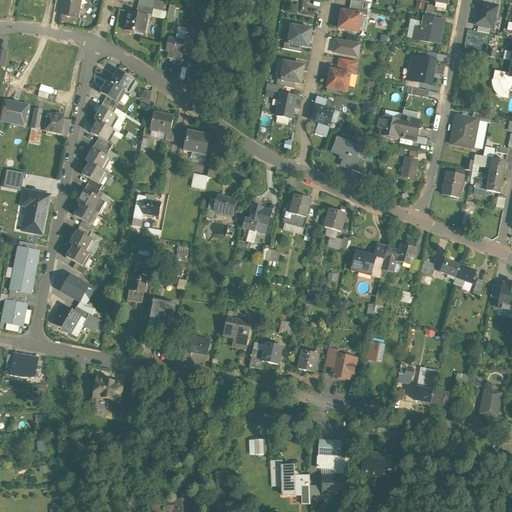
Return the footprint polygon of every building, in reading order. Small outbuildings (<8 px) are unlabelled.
[(80,0),(62,0),(60,15),(77,18),(80,0)] [(164,3),(151,0),(149,0),(150,0),(147,0),(139,0),(138,6),(141,7),(153,9),(163,11),(164,3)] [(364,4),(351,1),(350,7),(362,9),(364,4)] [(497,7),(495,6),(482,4),(479,3),(474,25),(478,26),(490,28),(493,29),(497,7)] [(175,9),(176,6),(170,5),(167,22),(181,24),(184,11),(175,9)] [(153,9),(141,7),(140,13),(148,14),(147,15),(152,16),(153,9)] [(362,9),(350,7),(349,13),(361,15),(361,16),(366,17),(367,10),(362,9)] [(349,13),(342,12),(338,29),(358,33),(361,16),(361,15),(349,13)] [(139,15),(129,13),(125,31),(134,33),(135,31),(144,33),(147,15),(148,14),(140,13),(139,15)] [(435,20),(424,18),(422,30),(416,28),(414,40),(439,45),(444,23),(435,21),(435,20)] [(490,28),(478,26),(477,32),(489,35),(490,28)] [(292,27),(288,45),(302,47),(308,49),(311,31),(292,27)] [(184,42),(169,39),(166,51),(169,52),(167,59),(170,59),(170,62),(173,63),(174,60),(181,61),(183,55),(190,56),(195,31),(186,29),(184,42)] [(357,57),(359,46),(336,41),(333,53),(357,57)] [(497,43),(489,41),(487,49),(489,50),(489,49),(496,51),(497,43)] [(284,44),(283,49),(301,53),(302,47),(288,45),(284,44)] [(496,51),(489,49),(489,50),(487,57),(494,59),(496,51)] [(436,61),(415,56),(410,81),(410,82),(419,84),(430,86),(433,73),(434,74),(436,61)] [(355,63),(342,61),(341,66),(354,69),(355,63)] [(281,81),(295,84),(300,85),(304,67),(284,63),(281,81)] [(354,69),(341,66),(340,72),(350,74),(352,75),(354,69)] [(340,72),(330,70),(327,89),(346,93),(350,74),(340,72)] [(133,80),(117,71),(110,83),(123,90),(126,92),(133,80)] [(509,75),(497,72),(495,82),(498,83),(499,84),(499,86),(500,88),(501,90),(500,96),(509,97),(510,91),(511,91),(511,79),(508,78),(509,75)] [(277,80),(276,86),(284,88),(293,89),(295,84),(281,81),(277,80)] [(110,83),(107,81),(100,93),(107,97),(116,102),(123,90),(110,83)] [(419,84),(410,82),(410,81),(407,81),(405,87),(412,88),(418,90),(419,84)] [(276,86),(267,84),(265,91),(281,94),(283,95),(284,88),(276,86)] [(418,90),(412,88),(410,95),(428,99),(429,92),(418,90)] [(145,91),(144,93),(142,92),(139,100),(149,105),(152,92),(145,91)] [(283,95),(281,94),(276,118),(291,121),(296,97),(283,95)] [(116,102),(107,97),(104,102),(116,109),(120,103),(116,102)] [(324,101),(318,99),(310,121),(318,124),(328,127),(332,116),(337,118),(338,113),(321,108),(324,101)] [(29,106),(5,101),(0,121),(10,123),(11,119),(25,122),(29,106)] [(116,109),(104,102),(101,107),(113,114),(116,109)] [(376,104),(366,102),(366,104),(365,104),(363,114),(373,116),(376,104)] [(113,114),(101,107),(94,120),(98,122),(110,129),(117,116),(113,114)] [(42,111),(35,109),(30,135),(37,137),(41,118),(40,117),(42,111)] [(167,116),(154,113),(150,131),(159,132),(159,131),(167,133),(170,134),(170,133),(173,118),(167,117),(167,116)] [(491,117),(473,113),(472,120),(478,121),(490,124),(491,117)] [(64,119),(48,116),(45,131),(61,135),(64,119)] [(472,120),(456,117),(451,145),(472,149),(478,121),(472,120)] [(401,122),(384,118),(383,121),(379,120),(377,130),(381,130),(380,137),(397,140),(397,137),(401,122)] [(71,120),(64,119),(61,135),(67,136),(71,120)] [(421,123),(401,119),(401,122),(397,137),(415,141),(418,129),(420,130),(422,129),(423,125),(421,123)] [(110,129),(98,122),(91,134),(99,139),(106,143),(107,142),(113,131),(110,129)] [(328,127),(318,124),(318,125),(314,135),(322,137),(324,138),(328,127)] [(170,134),(167,133),(165,141),(173,143),(175,134),(170,133),(170,134)] [(209,138),(188,133),(184,152),(192,153),(193,152),(206,155),(209,138)] [(37,137),(30,135),(28,143),(38,145),(40,138),(37,137)] [(147,152),(150,139),(143,138),(140,150),(147,152)] [(360,147),(337,138),(331,153),(344,158),(340,167),(351,171),(356,158),(360,147)] [(106,143),(99,139),(96,144),(109,151),(112,145),(107,142),(106,143)] [(109,151),(96,144),(93,149),(106,156),(109,151)] [(167,147),(161,146),(159,157),(165,159),(167,147)] [(106,156),(93,149),(86,161),(89,163),(102,170),(109,158),(106,156)] [(110,158),(116,162),(119,156),(112,153),(110,158)] [(492,159),(475,156),(474,162),(473,166),(490,170),(492,159)] [(365,161),(356,158),(351,171),(362,175),(365,161)] [(417,161),(405,158),(401,177),(414,180),(417,161)] [(505,162),(492,159),(490,170),(489,175),(502,178),(505,162)] [(467,161),(465,171),(472,172),(473,166),(474,162),(467,161)] [(102,170),(89,163),(83,175),(90,180),(98,184),(99,183),(105,172),(102,170)] [(221,167),(210,165),(207,178),(218,180),(221,167)] [(3,188),(21,191),(24,175),(7,171),(3,188)] [(464,177),(447,173),(442,195),(459,199),(464,177)] [(207,178),(194,175),(192,188),(205,191),(207,178)] [(502,178),(489,175),(488,181),(486,192),(499,194),(502,178)] [(488,181),(476,179),(475,186),(474,189),(486,192),(488,181)] [(98,184),(90,180),(87,185),(99,191),(102,186),(99,183),(98,184)] [(99,191),(87,185),(85,190),(96,197),(99,191)] [(96,197),(85,190),(78,202),(81,204),(94,211),(101,199),(96,197)] [(22,231),(42,235),(50,196),(24,191),(21,206),(27,208),(22,231)] [(146,198),(138,196),(133,220),(142,221),(143,214),(142,214),(145,202),(146,198)] [(236,201),(218,196),(216,201),(214,211),(213,212),(232,217),(236,201)] [(310,201),(295,197),(290,215),(305,219),(306,219),(310,201)] [(101,199),(94,211),(97,213),(100,215),(107,204),(108,203),(101,199)] [(211,200),(208,210),(214,211),(216,201),(211,200)] [(145,202),(142,214),(143,214),(159,217),(161,204),(153,203),(145,202)] [(94,211),(81,204),(74,216),(83,221),(90,225),(91,225),(97,213),(94,211)] [(262,209),(253,206),(249,221),(245,220),(242,230),(249,231),(255,233),(255,232),(257,224),(268,226),(271,212),(262,209)] [(345,215),(330,211),(324,229),(340,233),(345,215)] [(305,219),(290,215),(286,214),(283,224),(304,229),(306,219),(305,219)] [(90,225),(83,221),(80,226),(91,233),(95,227),(91,225),(90,225)] [(91,233),(80,226),(77,232),(88,238),(91,233)] [(155,233),(147,231),(145,243),(153,244),(155,233)] [(255,233),(249,231),(246,243),(254,245),(257,233),(255,232),(255,233)] [(88,238),(77,232),(70,244),(73,246),(86,253),(93,241),(88,238)] [(161,234),(155,233),(153,244),(159,245),(161,234)] [(342,241),(330,238),(327,247),(339,251),(342,241)] [(342,241),(339,251),(345,252),(349,240),(343,239),(342,241)] [(20,242),(18,248),(36,252),(37,245),(20,242)] [(387,248),(376,245),(373,258),(376,259),(384,262),(385,259),(387,248)] [(86,253),(73,246),(66,258),(76,263),(82,267),(82,266),(89,255),(86,253)] [(416,250),(401,246),(399,251),(396,262),(403,264),(410,266),(411,266),(412,266),(414,260),(416,250)] [(35,274),(39,252),(36,252),(18,248),(14,270),(35,274)] [(399,251),(387,248),(385,259),(396,262),(399,251)] [(272,251),(263,250),(261,261),(269,262),(272,251)] [(278,253),(272,251),(269,262),(276,263),(278,253)] [(373,258),(355,253),(350,272),(358,274),(359,270),(371,274),(376,259),(373,258)] [(384,262),(376,259),(371,274),(381,276),(381,277),(383,271),(384,262)] [(396,262),(385,259),(384,262),(383,271),(388,272),(393,274),(396,262)] [(411,266),(409,273),(418,276),(421,262),(414,260),(412,266),(411,266)] [(432,275),(435,264),(423,261),(420,272),(432,275)] [(460,267),(445,261),(440,274),(455,279),(460,267)] [(82,267),(76,263),(73,268),(84,275),(88,269),(82,266),(82,267)] [(475,273),(460,267),(455,279),(464,283),(471,285),(475,273)] [(27,293),(31,294),(35,274),(14,270),(10,290),(27,293)] [(381,276),(376,296),(375,306),(380,307),(388,272),(383,271),(381,277),(381,276)] [(62,292),(80,302),(89,287),(71,276),(62,292)] [(146,278),(133,276),(131,288),(131,292),(129,291),(127,302),(142,304),(145,286),(144,286),(146,278)] [(464,283),(455,279),(453,285),(462,288),(464,283)] [(483,283),(477,280),(472,294),(478,296),(483,283)] [(500,300),(498,309),(511,311),(511,284),(509,284),(509,285),(503,284),(502,288),(500,300)] [(500,300),(502,288),(493,286),(491,298),(500,300)] [(9,296),(26,299),(27,293),(10,290),(9,296)] [(26,299),(9,296),(8,302),(25,305),(26,299)] [(8,302),(6,301),(2,323),(23,327),(27,305),(25,305),(8,302)] [(95,311),(80,302),(77,307),(86,313),(92,316),(95,311)] [(176,306),(154,302),(149,329),(170,334),(176,306)] [(74,312),(63,306),(53,324),(76,338),(77,335),(78,335),(86,320),(83,318),(81,317),(81,316),(74,312)] [(77,307),(76,307),(74,312),(81,316),(81,317),(83,318),(86,313),(77,307)] [(92,316),(86,313),(83,318),(86,320),(87,320),(84,326),(96,332),(101,322),(92,316)] [(259,315),(252,314),(250,323),(250,324),(250,326),(256,328),(259,315)] [(250,323),(227,319),(223,337),(236,340),(234,348),(245,351),(250,326),(250,324),(250,323)] [(288,325),(281,323),(278,334),(286,336),(288,325)] [(294,326),(288,325),(286,336),(285,341),(290,342),(294,326)] [(190,357),(190,353),(193,340),(193,337),(183,335),(179,355),(190,357)] [(209,343),(193,340),(190,353),(207,356),(209,343)] [(380,346),(369,343),(366,360),(376,362),(380,346)] [(281,348),(266,345),(264,352),(262,363),(264,364),(277,367),(281,348)] [(338,351),(328,349),(325,367),(333,369),(336,356),(337,356),(338,351)] [(255,357),(252,356),(249,369),(262,371),(264,364),(262,363),(264,352),(257,351),(255,357)] [(318,356),(302,352),(298,371),(314,374),(318,356)] [(14,356),(8,355),(5,372),(11,373),(14,356)] [(34,380),(37,359),(14,355),(11,373),(10,376),(34,380)] [(337,356),(336,356),(333,369),(332,378),(338,379),(338,377),(341,377),(340,381),(344,382),(344,380),(349,381),(350,375),(353,375),(356,359),(337,356)] [(416,361),(408,359),(406,369),(414,370),(416,361)] [(437,372),(423,369),(422,374),(426,374),(423,390),(433,392),(437,372)] [(123,384),(96,379),(93,397),(120,402),(123,384)] [(467,381),(456,379),(453,391),(465,393),(467,381)] [(423,390),(417,388),(414,402),(430,405),(433,392),(423,390)] [(501,393),(484,390),(480,415),(497,419),(501,393)] [(449,395),(433,392),(430,405),(446,408),(449,395)] [(255,442),(256,456),(263,456),(263,441),(255,442)] [(341,442),(319,441),(317,468),(334,470),(335,458),(340,458),(341,442)] [(374,456),(366,454),(363,469),(377,472),(376,477),(394,480),(396,468),(392,468),(394,458),(387,457),(386,460),(374,457),(374,456)] [(282,467),(270,468),(271,487),(279,487),(279,485),(278,478),(282,478),(282,467)] [(283,467),(282,467),(282,478),(298,477),(298,475),(296,473),(294,473),(294,467),(283,467)] [(230,473),(216,474),(218,501),(225,500),(225,497),(232,496),(230,473)] [(298,477),(282,478),(278,478),(279,485),(282,485),(283,497),(290,496),(290,495),(301,495),(301,505),(310,505),(309,477),(298,477)] [(344,477),(322,478),(323,495),(344,494),(344,477)] [(191,511),(190,500),(171,502),(163,503),(163,500),(151,501),(152,511),(163,511),(164,511),(163,511),(169,511),(172,511),(191,511)]
